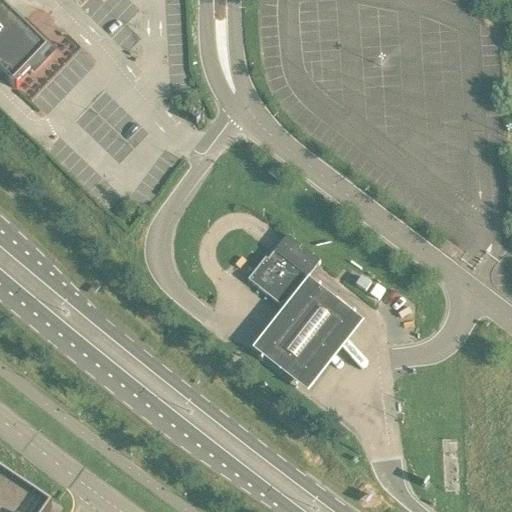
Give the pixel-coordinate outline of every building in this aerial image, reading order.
[(43,40),(37,35),(34,38),(21,25),(0,4),(0,77),(13,90),(15,88),(17,89),(21,85),(19,84),(30,72),(49,52),(40,43),(43,40)] [(315,272),(319,267),(321,264),(287,238),(282,245),(268,262),(266,260),(248,283),(279,307),(295,301),(304,290),(302,288),(308,280),(313,274),(315,272)] [(362,279),(356,286),(365,293),(371,286),(362,279)] [(365,329),(310,286),(253,358),(308,401),(365,329)] [(377,289),(371,298),(379,304),(386,294),(377,289)] [(0,511),(51,511),(52,511),(0,475),(0,511)]
